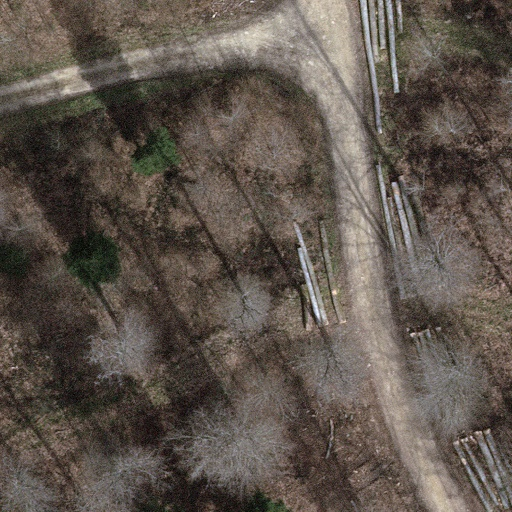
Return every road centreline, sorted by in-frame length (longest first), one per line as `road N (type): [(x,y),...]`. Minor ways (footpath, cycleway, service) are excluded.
road 1 (track): [(321,0),(372,317),(392,396),(448,511)]
road 2 (track): [(0,105),(326,27)]
